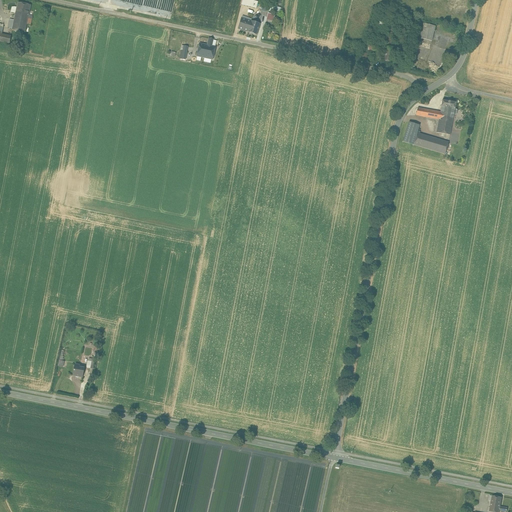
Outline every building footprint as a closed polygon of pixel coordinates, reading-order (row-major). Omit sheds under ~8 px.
[(258,2),(248,0),(242,0),(241,5),(256,8),(258,2)] [(31,5),(18,2),(16,12),(28,15),(29,15),(31,5)] [(28,15),(16,12),(12,30),(29,33),(32,16),(29,15),(28,15)] [(273,21),(275,15),(269,13),(267,19),(273,21)] [(251,22),(241,18),(238,29),(248,32),(251,22)] [(260,24),(251,21),(251,22),(248,32),(256,35),(260,24)] [(435,26),(423,24),(418,23),(415,36),(420,37),(420,38),(432,41),(435,26)] [(11,36),(0,33),(0,41),(9,44),(11,36)] [(207,45),(200,44),(197,56),(212,59),(215,47),(212,46),(213,39),(209,38),(207,45)] [(394,49),(386,48),(383,61),(391,63),(394,49)] [(456,103),(442,101),(441,107),(440,112),(439,118),(453,120),(455,109),(456,103)] [(440,112),(417,108),(416,115),(439,119),(439,118),(440,112)] [(453,120),(439,118),(439,119),(437,133),(450,135),(453,120)] [(448,143),(417,133),(419,125),(409,122),(403,142),(445,154),(448,143)] [(84,367),(75,365),(73,375),(76,376),(79,377),(82,377),(84,367)] [(502,498),(492,496),(489,511),(491,511),(499,511),(506,511),(507,508),(500,506),(502,498)]
